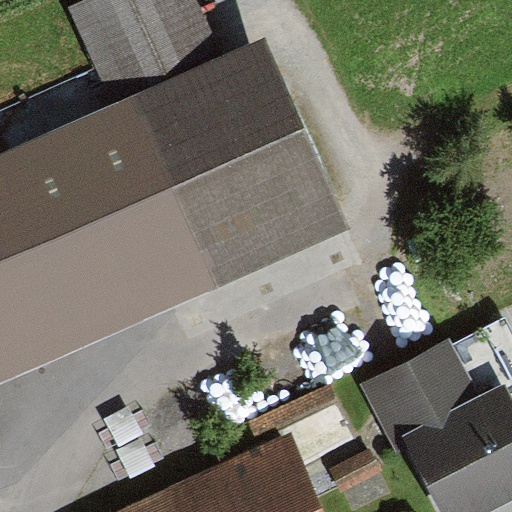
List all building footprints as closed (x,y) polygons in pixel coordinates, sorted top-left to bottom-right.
[(125,0),(82,20),(129,122),(224,78),(187,0),(125,0)] [(269,60),(129,122),(203,289),(343,227),(269,60)] [(10,172),(70,313),(189,263),(129,122),(10,172)] [(393,387),(446,511),(469,511),(511,494),(511,377),(497,343),(393,387)] [(135,511),(309,511),(283,449),(135,511)]
